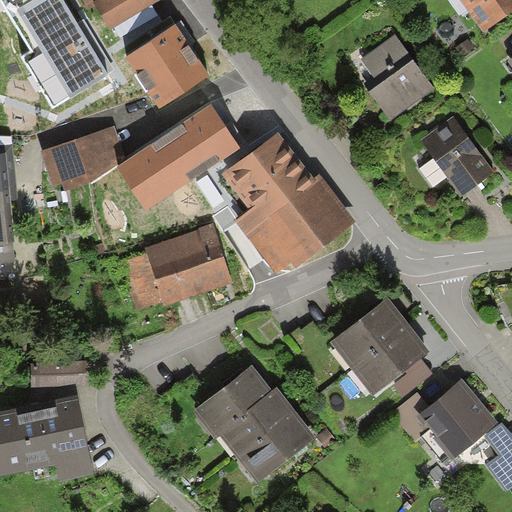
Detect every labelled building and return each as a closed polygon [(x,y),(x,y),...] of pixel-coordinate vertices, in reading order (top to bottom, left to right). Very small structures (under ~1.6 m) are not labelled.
[(66,0),(3,0),(33,49),(21,56),(54,111),(112,76),(81,23),(66,0)] [(84,0),(90,9),(94,7),(110,33),(164,0),(84,0)] [(511,0),(456,0),(479,32),(511,9),(511,0)] [(174,26),(127,56),(158,103),(204,73),(190,51),(174,26)] [(361,61),(373,78),(363,85),(391,123),(436,91),(396,35),(361,61)] [(207,102),(128,158),(115,168),(139,207),(169,187),(173,192),(240,147),(224,126),(207,102)] [(465,133),(453,118),(422,141),(444,167),(439,171),(461,199),(495,172),(465,133)] [(116,125),(40,151),(52,191),(64,186),(68,197),(72,195),(115,168),(128,158),(116,125)] [(315,180),(279,135),(223,179),(250,213),(237,224),(276,276),(292,266),(296,272),(357,224),(319,176),(315,180)] [(0,136),(0,263),(15,262),(11,202),(19,201),(13,137),(0,136)] [(142,256),(118,265),(135,312),(158,304),(160,309),(232,283),(211,225),(140,250),(142,256)] [(428,353),(384,298),(327,343),(371,398),(428,353)] [(87,363),(30,365),(31,391),(87,389),(87,363)] [(271,389),(251,365),(192,413),(215,441),(220,437),(260,486),(317,439),(274,387),(271,389)] [(432,378),(422,366),(390,392),(400,405),(432,378)] [(426,410),(415,396),(389,417),(411,445),(418,439),(442,469),(497,424),(461,381),(426,410)] [(76,402),(0,418),(0,481),(55,469),(58,482),(92,475),(83,434),(76,402)] [(444,481),(428,460),(414,470),(430,491),(444,481)] [(449,511),(451,511),(433,492),(410,511),(449,511)]
